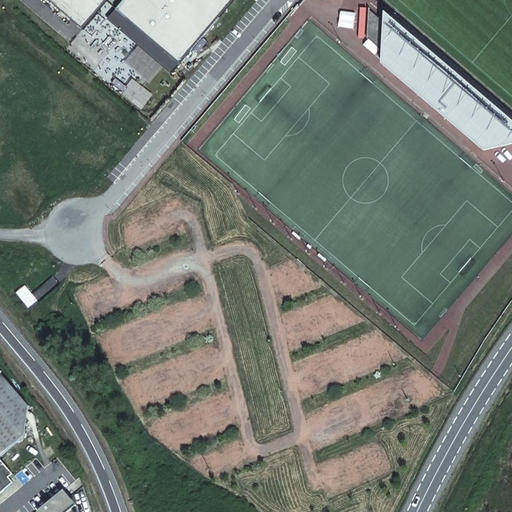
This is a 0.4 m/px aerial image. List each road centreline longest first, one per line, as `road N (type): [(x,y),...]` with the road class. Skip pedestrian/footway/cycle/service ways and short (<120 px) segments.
road 1 (unclassified): [(76,228),(273,0)]
road 2 (motorway): [(119,511),(86,433),(0,320)]
road 3 (primary): [(511,349),(417,511)]
